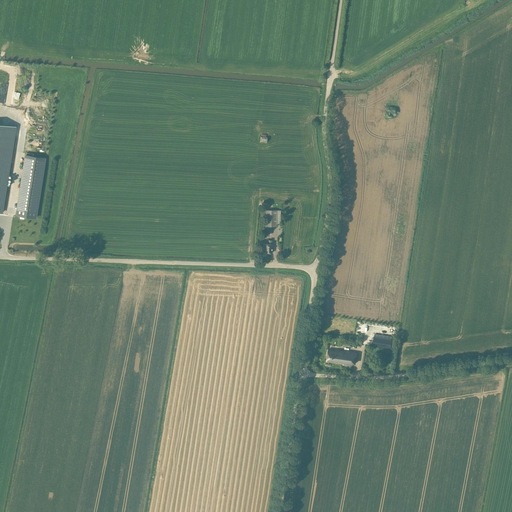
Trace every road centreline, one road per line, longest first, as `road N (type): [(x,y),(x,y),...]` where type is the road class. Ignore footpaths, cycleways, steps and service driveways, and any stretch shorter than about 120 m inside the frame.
road 1 (track): [(6,110),(12,73),(1,65),(5,48),(330,75)]
road 2 (unclassified): [(0,257),(316,270)]
road 3 (unclassified): [(316,270),(329,199),(324,118),(340,0)]
road 4 (unclassified): [(300,373),(401,377),(511,359)]
road 5 (unclassified): [(279,511),(300,373)]
